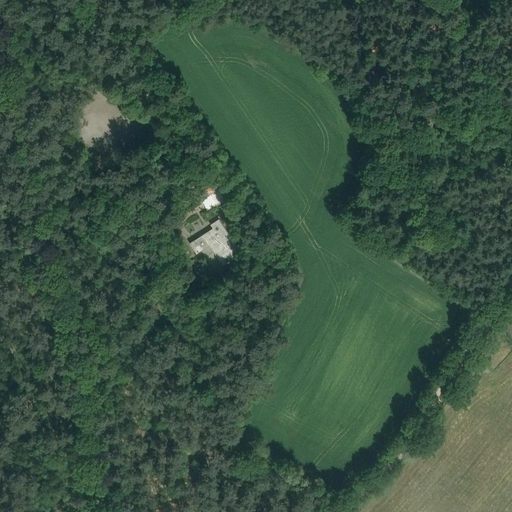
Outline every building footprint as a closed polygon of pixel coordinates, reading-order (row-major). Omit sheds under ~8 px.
[(369,37),(372,52),(385,49),(382,34),(369,37)] [(433,112),(426,101),(412,111),(419,122),(433,112)] [(149,110),(142,113),(144,118),(151,116),(149,110)] [(148,139),(144,129),(135,132),(139,142),(148,139)] [(196,185),(202,199),(220,189),(213,176),(196,185)] [(194,240),(190,243),(197,253),(200,251),(209,245),(212,243),(224,263),(223,264),(223,265),(241,253),(224,227),(219,219),(211,224),(213,228),(194,240)] [(209,289),(212,298),(220,296),(218,287),(209,289)]
